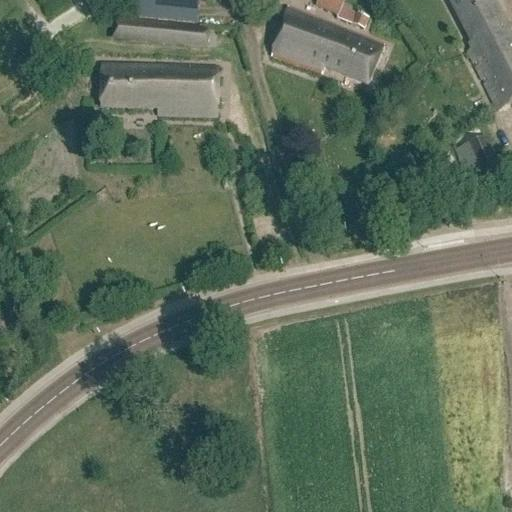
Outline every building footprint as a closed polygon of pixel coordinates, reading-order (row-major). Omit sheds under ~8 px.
[(200,0),(140,0),(138,21),(198,27),(200,0)] [(363,32),(368,21),(342,9),(344,4),(334,0),(319,0),(316,7),(338,17),(336,21),(363,32)] [(508,28),(493,0),(448,0),(472,46),(469,47),(472,53),(467,55),(498,115),(511,108),(511,29),(511,27),(508,28)] [(369,87),(384,48),(288,12),(271,58),(321,78),(324,70),(369,87)] [(131,41),(164,44),(165,28),(132,25),(131,41)] [(217,119),(218,70),(159,68),(159,70),(102,68),(101,110),(158,112),(158,118),(217,119)] [(449,231),(458,226),(469,222),(464,211),(444,220),(449,231)]
